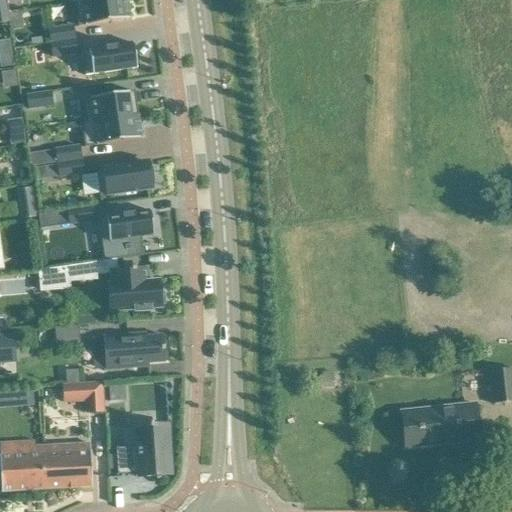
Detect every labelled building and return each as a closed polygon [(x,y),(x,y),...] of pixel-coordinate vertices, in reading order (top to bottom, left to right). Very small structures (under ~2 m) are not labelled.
[(130,20),(126,0),(101,0),(74,4),(75,5),(75,9),(78,27),(130,20)] [(0,24),(8,23),(6,8),(0,8),(0,24)] [(73,27),(48,30),(50,44),(75,40),(73,27)] [(77,54),(75,40),(50,44),(52,57),(77,54)] [(8,72),(21,71),(18,44),(6,45),(8,72)] [(137,69),(133,44),(81,52),(85,76),(137,69)] [(138,116),(134,92),(82,100),(86,122),(86,124),(138,116)] [(53,106),(51,93),(26,97),(28,109),(53,106)] [(141,140),(138,116),(86,124),(86,122),(81,123),(84,148),(141,140)] [(82,161),(80,147),(54,151),(56,164),(82,161)] [(83,174),(82,161),(56,164),(58,178),(83,174)] [(155,183),(152,167),(148,167),(148,163),(96,171),(99,195),(121,192),(151,188),(151,184),(155,183)] [(92,208),(67,212),(68,225),(94,221),(92,208)] [(150,211),(98,219),(102,243),(104,258),(104,261),(144,255),(143,250),(141,238),(154,236),(150,211)] [(46,215),(39,216),(41,229),(48,228),(47,225),(46,215)] [(40,279),(39,279),(39,284),(41,284),(41,291),(69,289),(68,281),(95,279),(95,276),(94,264),(94,263),(45,270),(39,271),(40,279)] [(160,294),(159,282),(147,283),(147,280),(146,272),(146,269),(135,270),(135,269),(131,270),(131,271),(122,271),(110,272),(111,285),(108,286),(110,312),(135,310),(135,313),(150,312),(150,309),(161,308),(161,305),(164,305),(163,294),(160,294)] [(80,343),(78,327),(54,329),(56,345),(80,343)] [(165,363),(163,336),(131,339),(131,336),(103,338),(106,370),(147,367),(147,364),(165,363)] [(14,337),(0,338),(0,360),(16,360),(14,337)] [(511,369),(488,372),(492,404),(511,402),(511,369)] [(86,401),(87,413),(103,412),(101,384),(63,387),(64,395),(80,394),(80,402),(86,401)] [(33,392),(20,393),(21,407),(34,406),(33,392)] [(475,405),(401,413),(405,448),(479,440),(475,405)] [(137,448),(116,449),(117,474),(117,476),(118,476),(138,474),(139,478),(171,476),(172,475),(170,475),(168,445),(169,444),(168,425),(153,426),(153,424),(150,424),(150,427),(135,428),(137,448)] [(90,444),(42,446),(35,447),(35,454),(0,456),(0,473),(1,492),(92,487),(90,444)]
